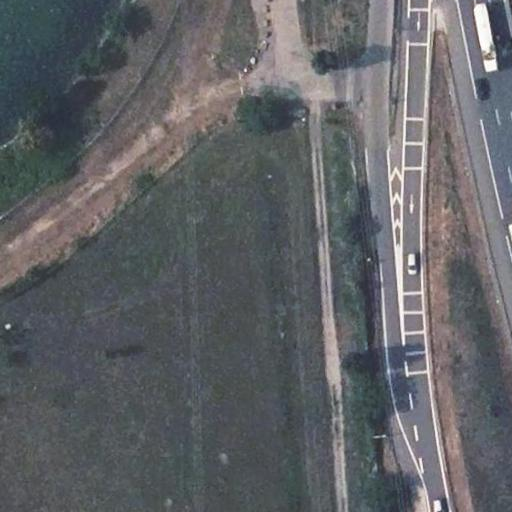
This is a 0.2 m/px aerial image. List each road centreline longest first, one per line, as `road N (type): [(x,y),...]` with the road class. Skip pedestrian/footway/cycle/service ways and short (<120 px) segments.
road 1 (track): [(0,256),(211,91),(300,66)]
road 2 (trunk): [(419,0),(415,351)]
road 3 (trunk): [(482,0),(511,162)]
road 4 (unclassified): [(415,351),(441,511)]
